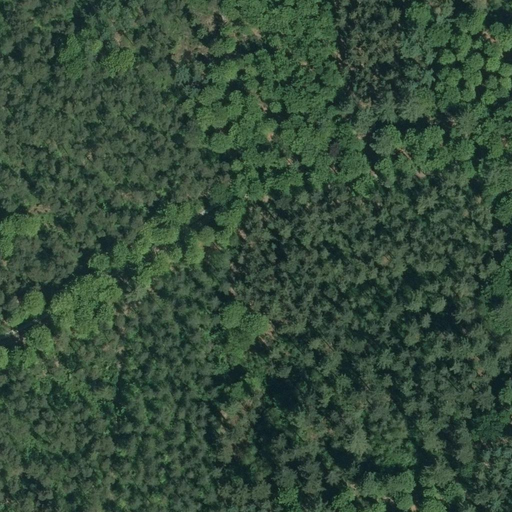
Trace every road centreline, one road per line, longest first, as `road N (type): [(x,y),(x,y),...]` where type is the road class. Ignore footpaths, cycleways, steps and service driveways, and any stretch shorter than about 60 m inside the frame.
road 1 (track): [(0,346),(125,277),(222,209),(511,157)]
road 2 (track): [(221,0),(236,196),(224,511)]
road 3 (track): [(109,511),(125,277)]
road 4 (track): [(351,185),(339,0)]
